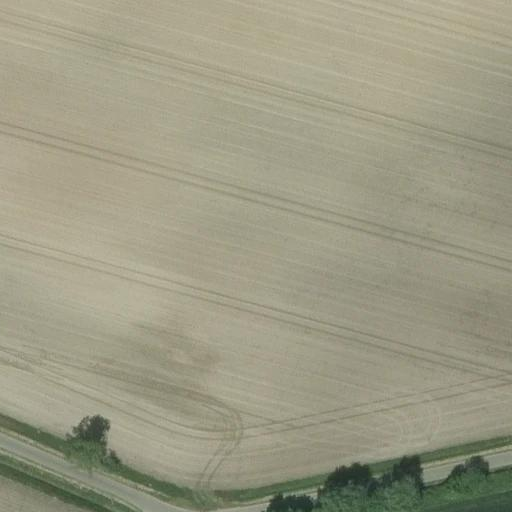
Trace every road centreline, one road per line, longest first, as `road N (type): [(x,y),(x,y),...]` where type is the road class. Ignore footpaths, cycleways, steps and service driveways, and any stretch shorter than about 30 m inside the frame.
road 1 (unclassified): [(246,511),(511,453)]
road 2 (unclassified): [(0,441),(148,511)]
